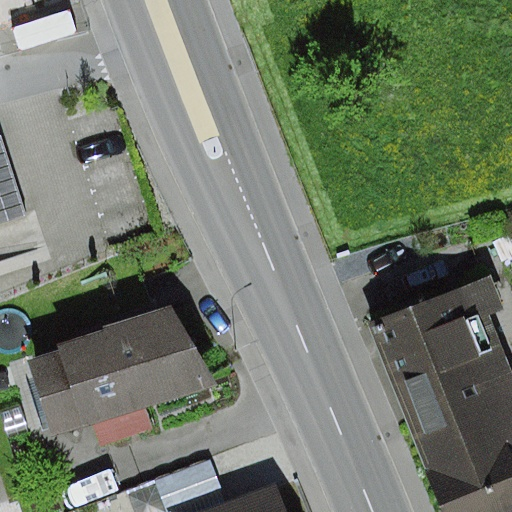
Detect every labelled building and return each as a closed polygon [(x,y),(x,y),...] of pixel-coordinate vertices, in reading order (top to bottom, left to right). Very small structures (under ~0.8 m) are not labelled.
[(0,137),(0,224),(26,215),(0,137)] [(369,323),(391,386),(500,345),(489,318),(505,311),(492,276),(369,323)] [(58,351),(27,362),(51,437),(92,424),(100,446),(152,430),(145,408),(217,386),(170,307),(103,326),(105,330),(56,346),(58,351)] [(511,376),(500,345),(391,386),(437,511),(511,511),(511,454),(510,449),(511,448),(511,376)] [(208,459),(154,480),(166,510),(220,489),(208,459)] [(285,511),(275,483),(197,511),(285,511)]
